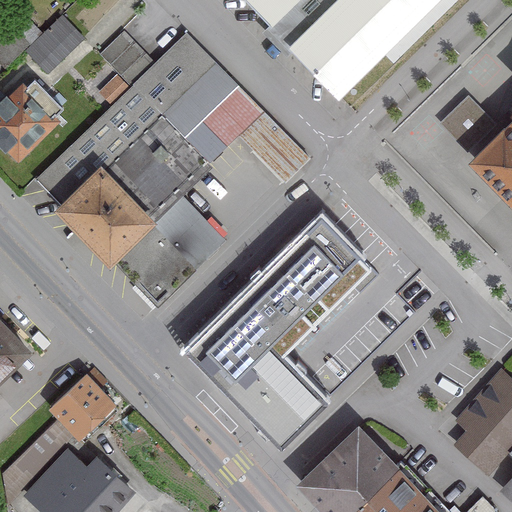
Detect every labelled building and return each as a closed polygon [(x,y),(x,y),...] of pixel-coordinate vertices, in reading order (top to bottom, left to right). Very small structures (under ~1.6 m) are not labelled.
[(244,0),(346,103),(451,0),(244,0)] [(83,40),(61,17),(26,52),(48,74),(83,40)] [(122,33),(99,56),(131,87),(153,65),(122,33)] [(311,160),(188,35),(35,183),(64,212),(60,216),(115,273),(118,270),(157,309),(311,160)] [(126,88),(116,79),(99,96),(109,106),(126,88)] [(30,90),(25,84),(0,106),(0,143),(19,164),(64,123),(59,117),(65,111),(39,82),(30,90)] [(511,133),(475,168),(511,207),(511,133)] [(363,264),(325,225),(194,355),(285,447),(329,403),(276,349),(363,264)] [(0,394),(41,355),(0,312),(0,394)] [(511,450),(511,383),(500,372),(455,423),(465,431),(454,444),(490,475),(511,450)] [(120,408),(90,376),(51,411),(82,444),(120,408)] [(324,511),(358,511),(404,469),(364,427),(301,487),(324,511)] [(89,470),(68,452),(27,499),(41,511),(119,511),(136,494),(97,460),(89,470)] [(444,511),(404,469),(358,511),(444,511)] [(511,480),(502,493),(511,500),(511,480)]
